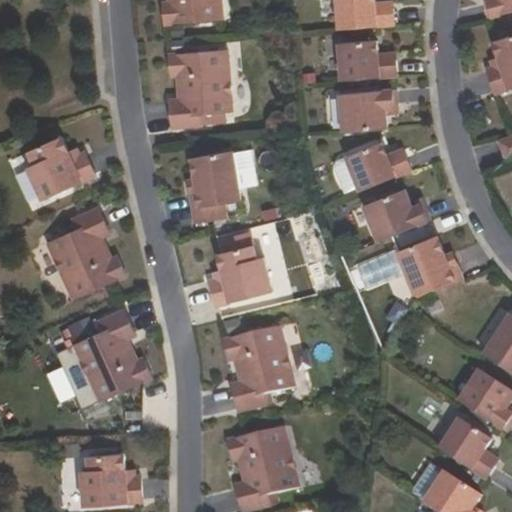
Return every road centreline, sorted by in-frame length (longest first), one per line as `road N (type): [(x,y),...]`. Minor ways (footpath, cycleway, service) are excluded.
road 1 (residential): [(188,511),(180,333),(133,130),(118,0)]
road 2 (residential): [(449,0),(445,38),(457,134),(483,212),(511,256)]
